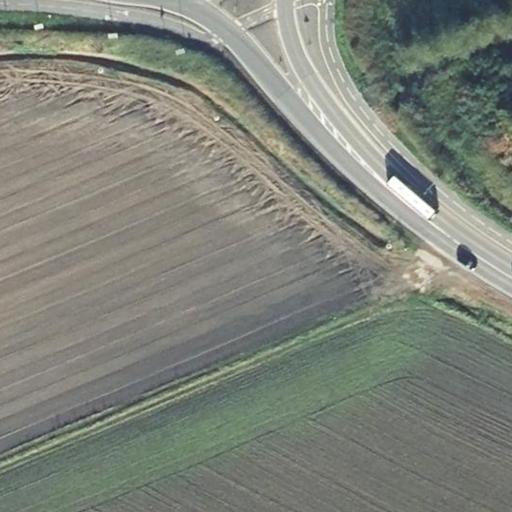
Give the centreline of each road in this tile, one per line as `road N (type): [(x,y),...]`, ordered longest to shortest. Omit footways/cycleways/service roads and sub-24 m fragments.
road 1 (secondary): [(175,0),(229,33),(342,147)]
road 2 (secondary): [(511,281),(395,202),(342,147)]
road 3 (secondary): [(342,147),(298,0)]
